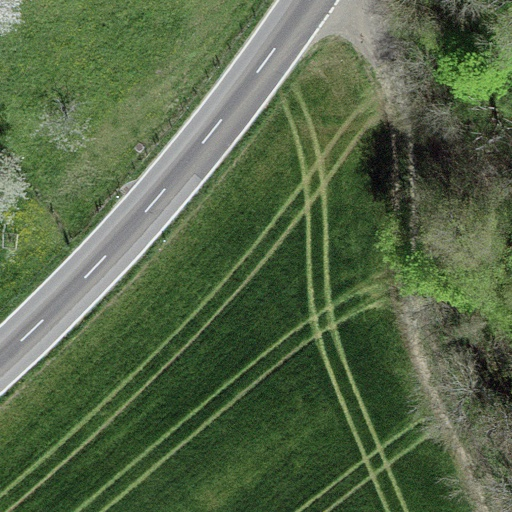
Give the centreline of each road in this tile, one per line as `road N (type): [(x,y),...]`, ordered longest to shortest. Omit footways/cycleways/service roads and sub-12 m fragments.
road 1 (track): [(489,511),(427,304),(412,116),(362,0)]
road 2 (tertiary): [(303,0),(152,206),(0,364)]
